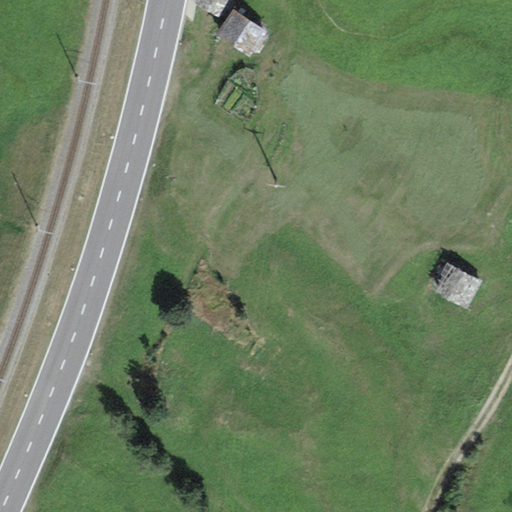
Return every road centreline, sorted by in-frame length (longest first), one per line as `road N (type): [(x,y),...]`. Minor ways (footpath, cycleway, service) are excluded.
road 1 (secondary): [(165,0),(87,297),(0,509)]
road 2 (track): [(511,352),(426,511)]
